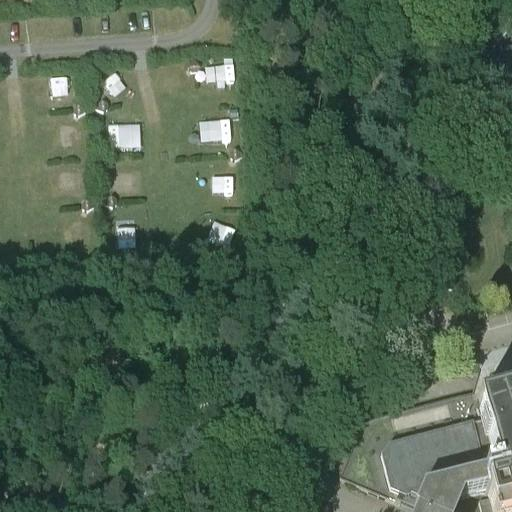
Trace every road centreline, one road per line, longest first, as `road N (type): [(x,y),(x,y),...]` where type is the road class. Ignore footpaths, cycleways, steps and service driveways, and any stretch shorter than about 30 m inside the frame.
road 1 (unclassified): [(124,511),(511,32)]
road 2 (track): [(211,0),(191,37),(0,53)]
